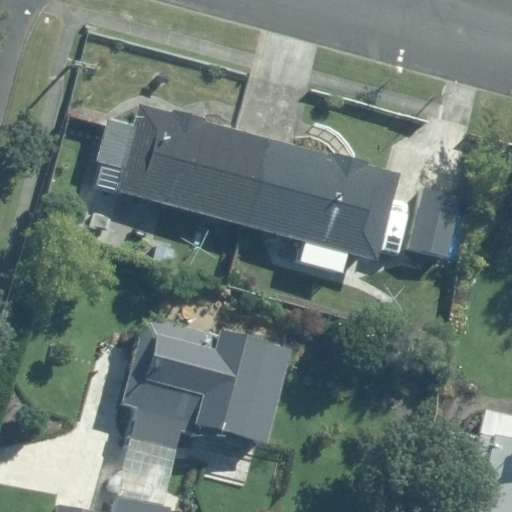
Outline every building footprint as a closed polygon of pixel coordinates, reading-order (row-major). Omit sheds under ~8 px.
[(239,233),(266,148),(139,114),(116,200),(239,233)] [(266,148),(239,233),(296,248),(291,270),(336,282),(341,261),(372,269),(396,182),(266,148)] [(398,255),(443,264),(456,200),(411,191),(398,255)] [(214,365),(159,352),(151,386),(205,399),(196,435),(259,450),(281,357),(219,343),(214,365)] [(511,511),(511,427),(488,423),(481,457),(469,511),(511,511)] [(145,452),(125,447),(108,511),(162,511),(171,476),(141,469),(145,452)]
